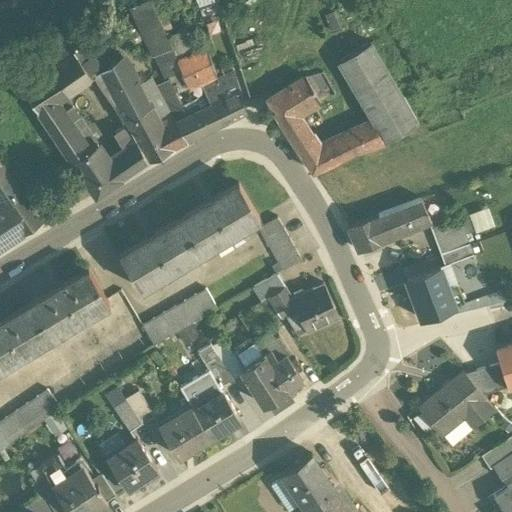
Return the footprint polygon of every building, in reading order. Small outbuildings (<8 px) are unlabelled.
[(172,45),(150,0),(145,0),(134,5),(133,4),(132,5),(133,6),(131,7),(154,55),(158,57),(160,54),(160,52),(171,45),(172,45)] [(102,20),(83,31),(66,41),(72,50),(91,39),(107,30),(107,31),(108,30),(108,29),(102,21),(102,20)] [(172,45),(171,45),(178,60),(193,53),(186,38),(172,45)] [(91,39),(72,50),(91,76),(93,74),(93,73),(107,64),(91,39)] [(416,123),(370,42),(338,61),(374,124),(384,141),(416,123)] [(171,45),(160,52),(160,54),(158,57),(169,82),(169,81),(169,80),(173,73),(181,70),(182,69),(178,60),(171,45)] [(193,53),(178,60),(182,69),(181,70),(188,84),(215,71),(207,46),(193,53)] [(72,50),(46,68),(49,73),(24,90),(37,111),(54,100),(91,76),(72,50)] [(121,55),(107,64),(117,82),(133,74),(121,55)] [(107,64),(93,73),(93,74),(98,82),(100,81),(105,88),(117,82),(107,64)] [(201,84),(206,95),(221,89),(236,83),(245,109),(250,107),(235,69),(201,84)] [(188,84),(181,70),(173,73),(169,80),(169,81),(187,116),(201,109),(188,84)] [(322,71),(304,76),(318,101),(334,92),(322,71)] [(117,82),(105,88),(113,103),(115,102),(126,120),(150,106),(133,74),(117,82)] [(304,76),(264,98),(279,123),(301,156),(316,149),(293,115),(318,101),(304,76)] [(169,82),(157,87),(175,122),(187,116),(169,81),(169,82)] [(187,116),(175,122),(185,140),(245,109),(236,83),(221,89),(224,97),(210,104),(201,109),(187,116)] [(221,89),(206,95),(210,104),(224,97),(221,89)] [(87,148),(54,100),(37,111),(71,159),(87,148)] [(150,106),(126,120),(149,159),(185,140),(175,122),(162,129),(150,106)] [(136,142),(125,124),(113,132),(124,150),(136,142)] [(316,149),(301,156),(311,171),(353,152),(384,141),(374,124),(316,149)] [(87,148),(71,159),(96,196),(133,170),(121,151),(108,160),(96,142),(87,148)] [(124,150),(121,151),(133,170),(147,160),(136,142),(124,150)] [(20,190),(0,161),(0,204),(0,205),(20,190)] [(238,184),(119,254),(139,288),(253,221),(259,217),(238,184)] [(40,220),(20,190),(0,205),(9,217),(0,222),(0,227),(8,242),(40,220)] [(430,222),(420,199),(378,215),(389,238),(430,222)] [(476,231),(495,225),(490,207),(471,213),(476,231)] [(378,215),(349,226),(358,251),(389,238),(378,215)] [(259,217),(253,221),(283,270),(302,258),(278,217),(264,226),(259,217)] [(432,230),(441,253),(469,243),(460,219),(432,230)] [(445,265),(450,263),(473,255),(469,243),(441,253),(445,265)] [(406,279),(420,318),(464,303),(450,263),(445,265),(406,279)] [(87,269),(0,321),(0,367),(107,303),(87,269)] [(277,273),(252,287),(260,300),(267,296),(283,286),(277,273)] [(322,283),(291,298),(296,309),(306,330),(337,316),(322,283)] [(283,286),(267,296),(280,316),(284,314),(296,309),(291,298),(283,286)] [(145,323),(156,342),(216,307),(206,288),(145,323)] [(296,309),(284,314),(298,335),(306,330),(296,309)] [(278,334),(274,337),(269,329),(253,340),(263,355),(268,363),(285,353),(286,354),(289,352),(278,334)] [(236,352),(232,355),(222,339),(211,346),(217,355),(232,379),(243,372),(240,369),(245,366),(236,352)] [(511,340),(495,346),(500,363),(507,387),(508,388),(511,386),(511,340)] [(286,354),(285,353),(268,363),(285,389),(285,390),(302,379),(295,369),(299,366),(294,357),(290,360),(286,354)] [(232,379),(217,355),(204,363),(220,387),(232,379)] [(245,366),(240,369),(243,372),(264,405),(286,391),(285,390),(285,389),(268,363),(263,355),(245,366)] [(500,363),(465,373),(483,394),(507,387),(500,363)] [(465,372),(444,388),(443,387),(419,406),(442,433),(463,416),(470,425),(493,407),(483,394),(465,373),(465,372)] [(0,420),(0,448),(61,407),(48,387),(0,420)] [(154,416),(137,390),(125,398),(141,424),(154,416)] [(222,391),(193,410),(209,437),(239,418),(222,391)] [(141,424),(125,398),(115,404),(132,430),(141,424)] [(190,406),(158,427),(177,457),(209,437),(193,410),(190,406)] [(463,416),(442,433),(449,442),(470,425),(463,416)] [(511,433),(481,454),(489,467),(492,466),(511,452),(511,433)] [(136,438),(105,458),(126,490),(157,470),(136,438)] [(511,452),(492,466),(500,478),(511,469),(511,452)] [(58,453),(39,465),(46,475),(53,485),(82,466),(77,458),(65,465),(58,453)] [(280,476),(305,511),(340,511),(347,507),(327,478),(333,474),(326,463),(321,466),(313,454),(280,476)] [(53,485),(52,485),(61,500),(68,511),(92,511),(105,504),(104,502),(91,481),(82,466),(53,485)] [(52,485),(53,485),(46,475),(36,482),(43,494),(51,507),(61,500),(52,485)] [(114,496),(101,475),(91,481),(104,502),(114,496)] [(511,511),(511,481),(493,494),(504,511),(511,511)] [(54,511),(51,507),(43,494),(30,502),(36,511),(54,511)] [(347,507),(340,511),(357,511),(352,503),(347,507)]
